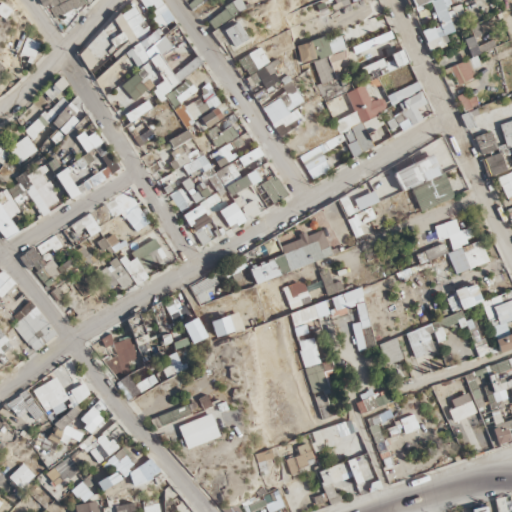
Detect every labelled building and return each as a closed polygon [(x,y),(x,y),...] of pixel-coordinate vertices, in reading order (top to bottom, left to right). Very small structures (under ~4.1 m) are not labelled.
[(18,61),(33,65),(39,44),(24,40),(18,61)] [(248,48),(257,65),(271,58),(263,41),(248,48)] [(220,90),(209,85),(199,89),(195,79),(190,77),(172,85),(169,91),(175,104),(189,110),(191,117),(203,112),(208,125),(217,121),(221,130),(211,134),(214,142),(211,151),(228,157),(223,168),(226,174),(223,181),(237,176),(241,164),(265,154),(260,142),(236,152),(241,139),(220,90)] [(200,245),(228,231),(228,229),(247,219),(237,199),(229,203),(211,168),(183,183),(185,187),(173,194),(200,245)] [(349,215),(377,200),(373,193),(355,203),(353,198),(343,204),(349,215)] [(48,278),(59,272),(52,260),(41,267),(48,278)] [(180,327),(189,324),(187,318),(178,321),(180,327)]
